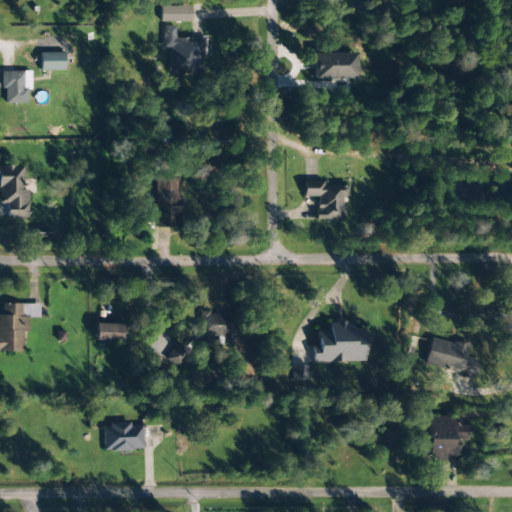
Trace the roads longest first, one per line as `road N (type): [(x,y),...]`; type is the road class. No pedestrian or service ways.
road 1 (residential): [(0,497),(511,478)]
road 2 (residential): [(493,264),(0,248)]
road 3 (residential): [(244,259),(237,0)]
